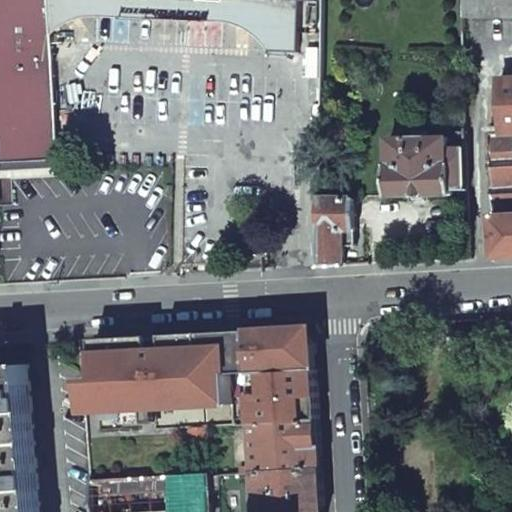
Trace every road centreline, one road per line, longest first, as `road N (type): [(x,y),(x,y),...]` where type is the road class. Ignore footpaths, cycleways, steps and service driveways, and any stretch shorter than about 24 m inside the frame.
road 1 (residential): [(343,295),(0,315)]
road 2 (residential): [(343,295),(354,511)]
road 3 (residential): [(511,286),(343,295)]
